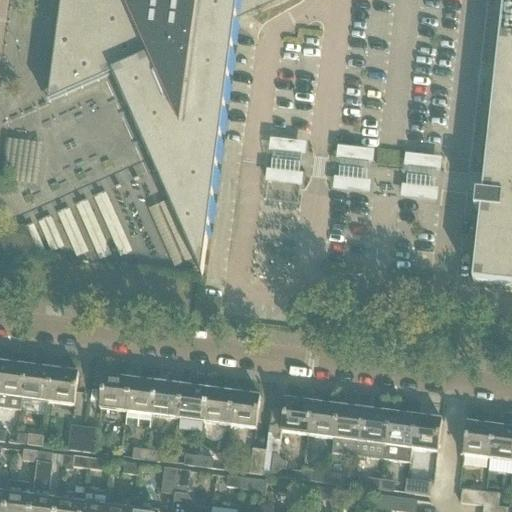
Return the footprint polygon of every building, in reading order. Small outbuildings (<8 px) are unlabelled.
[(62,0),(49,99),(58,95),(111,72),(113,77),(203,279),(236,22),(271,7),(286,0),(62,0)] [(491,176),(491,178),(489,196),(477,195),(475,211),(481,212),(474,284),(511,288),(511,0),(504,0),(486,176),(491,176)] [(282,139),(280,150),(295,152),(296,141),(282,139)] [(411,155),(409,166),(444,171),(446,160),(411,155)] [(441,202),(443,182),(410,178),(408,198),(441,202)] [(111,194),(30,225),(45,264),(94,245),(101,263),(133,251),(111,194)] [(350,309),(399,315),(400,306),(351,300),(350,309)] [(405,316),(438,319),(439,310),(406,307),(405,316)] [(444,320),(478,324),(478,314),(445,311),(444,320)] [(484,324),(511,327),(511,317),(485,315),(484,324)] [(27,369),(1,365),(0,370),(0,411),(21,414),(23,401),(27,369)] [(53,372),(27,369),(23,401),(48,404),(53,372)] [(79,375),(53,372),(48,404),(75,408),(79,375)] [(100,411),(127,415),(131,382),(104,379),(100,411)] [(127,415),(153,418),(157,386),(131,382),(127,415)] [(153,418),(178,421),(183,389),(157,386),(153,418)] [(178,421),(204,425),(208,392),(183,389),(178,421)] [(204,425),(230,428),(234,396),(208,392),(204,425)] [(234,396),(230,428),(257,432),(261,399),(234,396)] [(267,453),(264,477),(271,478),(276,479),(277,476),(282,472),(286,473),(287,465),(283,465),(279,458),(281,435),(309,438),(313,406),(286,402),(284,414),(273,413),(267,453)] [(338,409),(313,406),(309,438),(334,442),(338,409)] [(365,413),(338,409),(334,442),(332,456),(358,459),(365,413)] [(390,416),(365,413),(358,459),(384,462),(390,416)] [(416,420),(390,416),(384,462),(410,466),(412,452),(416,420)] [(442,423),(416,420),(412,452),(438,456),(442,423)] [(463,459),(491,463),(495,430),(467,426),(463,459)] [(71,428),(68,453),(81,455),(82,454),(84,435),(85,431),(85,430),(71,428)] [(82,454),(81,455),(95,457),(98,432),(85,430),(85,431),(84,435),(82,454)] [(491,463),(511,465),(511,431),(495,430),(491,463)] [(27,448),(42,450),(44,438),(29,436),(27,448)] [(132,461),(147,463),(148,453),(133,451),(132,461)] [(253,451),(250,475),(264,477),(267,453),(266,453),(253,451)] [(23,463),(37,464),(38,454),(24,453),(23,463)] [(148,453),(147,463),(161,464),(162,454),(148,453)] [(38,454),(37,464),(51,466),(52,456),(38,454)] [(185,457),(183,468),(198,470),(199,459),(185,457)] [(64,458),(62,472),(73,474),(74,470),(73,470),(74,460),(64,458)] [(74,460),(73,470),(74,470),(87,472),(89,461),(74,459),(74,460)] [(199,459),(198,470),(212,471),(214,461),(199,459)] [(89,461),(87,472),(102,474),(103,463),(89,461)] [(34,487),(30,511),(56,511),(58,502),(43,500),(43,495),(49,495),(53,466),(51,466),(37,464),(34,487)] [(125,465),(123,477),(138,479),(140,467),(125,465)] [(161,495),(175,496),(178,472),(165,470),(161,495)] [(172,511),(212,511),(196,510),(188,498),(188,491),(193,491),(194,484),(190,481),(191,474),(178,472),(175,496),(172,511)] [(314,484),(314,485),(328,487),(329,476),(315,475),(314,484)] [(329,476),(328,487),(343,489),(345,478),(329,476)] [(228,491),(240,493),(242,481),(229,479),(228,491)] [(367,480),(365,492),(380,494),(382,482),(367,480)] [(242,481),(241,492),(266,495),(267,484),(242,481)] [(0,482),(0,511),(5,511),(9,483),(0,482)] [(382,482),(380,494),(394,495),(395,484),(382,482)] [(5,511),(30,511),(34,487),(9,483),(5,511)] [(407,483),(405,497),(430,500),(432,486),(407,483)] [(277,496),(291,498),(293,487),(279,485),(277,496)] [(291,498),(316,501),(318,491),(293,487),(291,498)] [(82,511),(107,511),(108,508),(110,493),(85,490),(82,511)] [(318,491),(316,501),(328,503),(329,492),(318,491)] [(329,492),(328,503),(342,504),(343,494),(329,492)] [(462,492),(460,506),(484,509),(485,509),(487,495),(462,492)] [(343,494),(342,504),(355,506),(356,496),(357,495),(343,494)] [(485,509),(484,511),(508,511),(509,511),(499,509),(500,498),(500,497),(487,495),(485,509)] [(58,502),(56,511),(82,511),(84,497),(74,496),(73,504),(58,502)] [(379,498),(377,511),(392,511),(394,500),(379,498)] [(394,500),(392,511),(416,511),(417,503),(394,500)]
